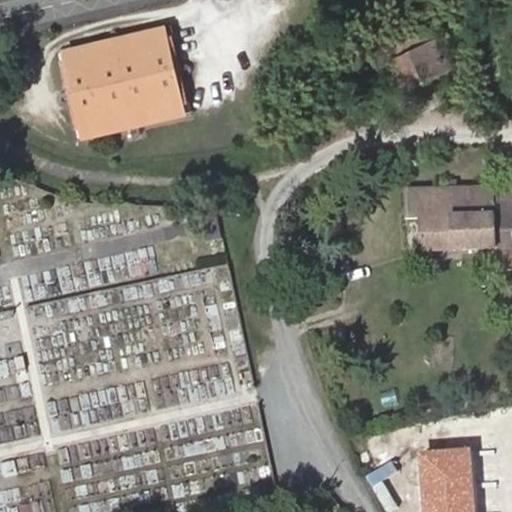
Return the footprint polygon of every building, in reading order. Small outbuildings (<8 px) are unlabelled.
[(171,29),(64,54),(81,146),(195,120),(171,29)] [(452,64),(439,37),(383,64),(396,91),(452,64)] [(420,251),(511,247),(511,184),(405,188),(406,217),(418,216),(420,251)] [(511,267),(511,247),(498,248),(499,268),(511,267)] [(303,279),(332,270),(328,260),(310,266),(307,256),(297,259),(303,279)] [(338,290),(332,270),(303,279),(311,300),(338,290)] [(418,475),(415,443),(377,446),(380,477),(397,477),(418,475)]
